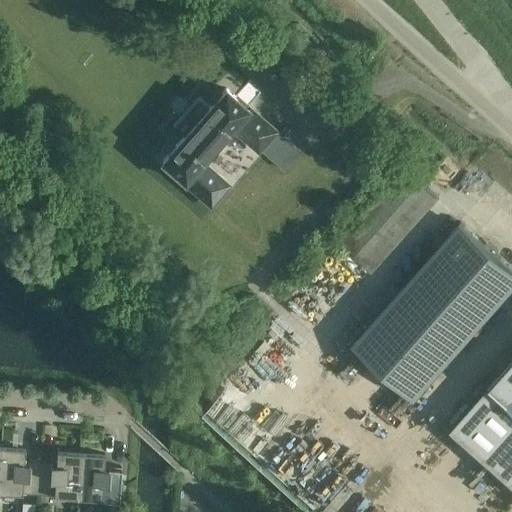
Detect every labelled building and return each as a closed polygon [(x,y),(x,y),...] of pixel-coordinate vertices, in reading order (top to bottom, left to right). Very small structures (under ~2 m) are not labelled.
[(183,137),(162,160),(185,180),(210,202),(223,187),(215,180),(217,178),(201,163),(232,128),(234,130),(257,149),(258,148),(273,130),(248,109),(242,103),(225,88),(222,93),(211,105),(209,107),(183,137)] [(274,130),(258,148),(280,168),(297,149),(274,130)] [(371,272),(439,197),(404,166),(336,241),(371,272)] [(414,394),(511,283),(511,267),(460,222),(354,341),(414,394)] [(511,354),(488,382),(445,423),(504,476),(511,482),(511,354)] [(0,490),(37,493),(39,462),(23,461),(24,448),(0,446),(0,452),(0,490)] [(77,496),(80,452),(56,450),(55,463),(39,462),(37,493),(77,496)] [(80,452),(77,496),(118,499),(120,467),(118,466),(118,468),(103,467),(104,454),(80,452)]
